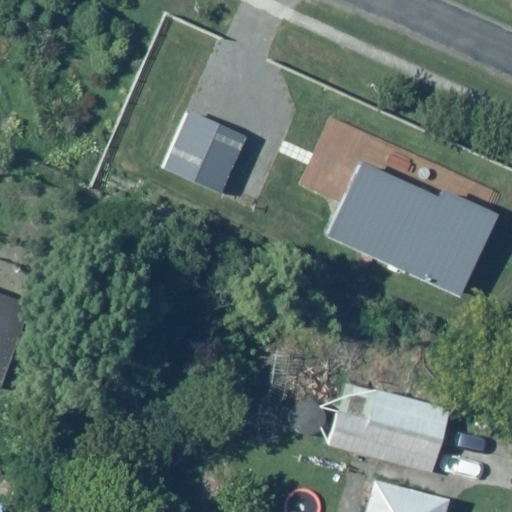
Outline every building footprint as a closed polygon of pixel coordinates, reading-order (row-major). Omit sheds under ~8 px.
[(189,109),(162,167),(221,194),(248,135),(189,109)] [(360,160),(324,236),(458,298),(498,213),(442,188),(438,197),(360,160)] [(0,293),(0,386),(30,305),(0,293)] [(443,406),(343,383),(328,449),(428,472),(443,406)] [(438,511),(443,496),(368,476),(357,511),(438,511)]
